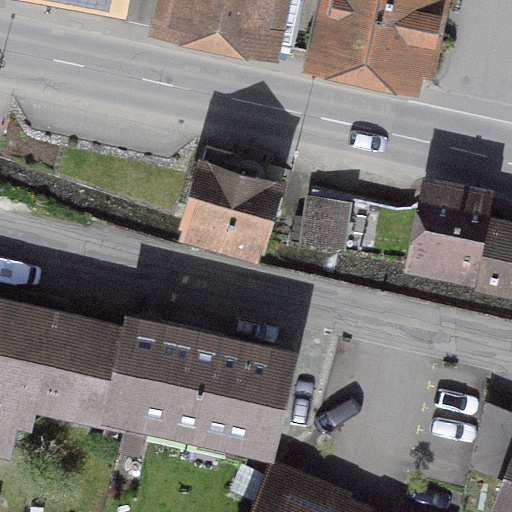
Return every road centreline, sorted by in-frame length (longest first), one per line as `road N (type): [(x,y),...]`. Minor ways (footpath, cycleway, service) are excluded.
road 1 (secondary): [(0,50),(511,167)]
road 2 (residential): [(511,350),(0,238)]
